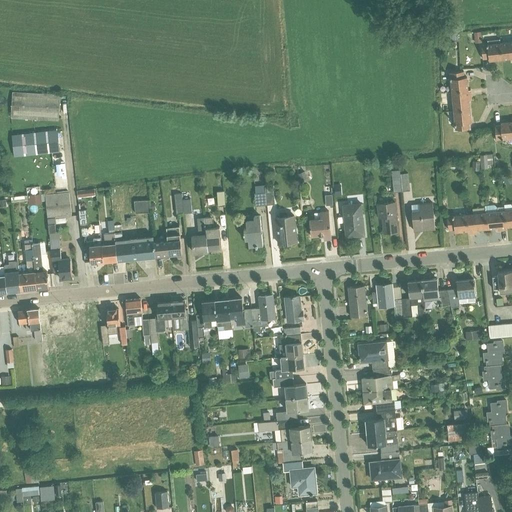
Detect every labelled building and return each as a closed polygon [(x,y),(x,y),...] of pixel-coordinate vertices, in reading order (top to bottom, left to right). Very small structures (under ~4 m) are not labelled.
[(481,31),(474,32),(476,43),(482,42),(481,31)] [(459,33),(440,33),(440,42),(459,42),(459,33)] [(511,41),(501,43),(503,60),(511,58),(511,41)] [(500,43),(488,44),(482,45),(483,59),(489,59),(489,61),(503,60),(501,43),(500,43)] [(451,92),(468,90),(467,77),(464,77),(464,71),(449,73),(451,92)] [(468,90),(451,92),(453,111),(470,110),(469,99),(472,99),(471,90),(468,90)] [(12,92),(11,119),(59,121),(60,95),(12,92)] [(470,110),(453,111),(455,130),(470,129),(469,123),(472,123),(470,110)] [(511,139),(511,122),(501,123),(501,126),(495,126),(496,141),(511,139)] [(58,129),(12,134),(15,159),(61,154),(58,129)] [(487,155),(480,156),(482,169),(488,169),(488,165),(493,164),(493,156),(487,156),(487,155)] [(402,192),(401,174),(400,170),(392,171),(394,193),(402,192)] [(305,172),(299,174),(302,181),(308,178),(305,172)] [(401,174),(402,192),(410,191),(408,174),(401,174)] [(511,179),(509,175),(503,178),(507,186),(511,183),(511,179)] [(267,205),(265,187),(265,186),(255,187),(256,193),(255,193),(256,206),(267,205)] [(265,187),(267,205),(275,204),(273,187),(265,187)] [(94,189),(77,191),(78,197),(95,196),(94,189)] [(45,195),(46,201),(48,220),(67,218),(72,217),(69,192),(45,195)] [(224,192),(217,192),(218,207),(225,206),(224,192)] [(399,205),(406,203),(403,192),(396,194),(399,205)] [(182,194),(184,214),(192,213),(190,193),(182,194)] [(28,196),(28,201),(29,205),(42,204),(42,202),(46,201),(45,195),(45,194),(28,196)] [(184,214),(182,194),(175,194),(176,214),(184,214)] [(151,210),(150,203),(150,200),(134,201),(135,214),(151,213),(151,210)] [(395,202),(377,204),(378,218),(383,218),(384,234),(398,232),(395,202)] [(361,203),(343,205),(347,237),(365,236),(361,203)] [(433,203),(412,205),(414,231),(435,229),(433,203)] [(485,208),(488,229),(498,229),(498,231),(507,230),(507,228),(505,207),(497,207),(495,206),(485,206),(485,208)] [(466,215),(468,231),(468,234),(478,233),(477,230),(488,229),(485,208),(473,209),(474,214),(466,215)] [(86,210),(79,211),(81,225),(88,224),(86,210)] [(468,231),(466,215),(466,210),(454,211),(454,216),(447,216),(449,231),(455,230),(455,233),(468,231)] [(281,217),(276,217),(279,244),(297,243),(294,215),(287,216),(287,211),(280,212),(281,217)] [(321,218),(310,219),(311,237),(324,236),(324,240),(332,239),(330,211),(321,212),(321,218)] [(254,215),(243,216),(245,240),(249,240),(249,247),(263,246),(261,216),(254,216),(254,215)] [(205,218),(208,252),(209,252),(209,251),(211,251),(212,252),(223,251),(220,227),(214,228),(212,217),(205,218)] [(67,218),(48,220),(50,234),(56,233),(55,224),(67,223),(67,218)] [(208,252),(205,218),(197,219),(199,235),(193,235),(194,254),(195,254),(195,253),(208,252),(208,253),(208,252)] [(102,245),(104,262),(118,261),(114,226),(114,222),(108,222),(109,234),(105,235),(106,244),(102,245)] [(122,225),(114,226),(118,261),(149,258),(155,257),(156,257),(154,242),(154,237),(123,240),(122,225)] [(168,240),(170,256),(182,255),(180,227),(167,229),(168,240)] [(56,233),(50,234),(53,263),(57,262),(58,267),(59,267),(60,279),(72,278),(70,258),(61,259),(60,245),(60,246),(59,238),(60,238),(59,233),(56,233)] [(104,262),(102,245),(101,238),(94,239),(94,241),(88,242),(90,256),(91,256),(92,264),(92,263),(104,262)] [(19,266),(21,291),(37,289),(33,245),(32,240),(25,241),(27,265),(19,266)] [(154,242),(156,257),(170,256),(168,240),(154,242)] [(33,245),(37,289),(56,287),(54,274),(48,274),(46,255),(42,255),(40,244),(33,245)] [(5,267),(8,293),(21,291),(19,266),(18,261),(10,262),(11,265),(5,266),(5,267)] [(511,271),(498,272),(498,276),(492,277),(494,290),(500,289),(500,293),(511,292),(511,271)] [(422,280),(424,300),(440,298),(440,306),(451,305),(448,290),(438,291),(437,279),(422,280)] [(448,290),(451,305),(451,308),(460,307),(459,299),(476,297),(475,283),(474,283),(474,279),(457,281),(458,289),(448,290)] [(402,299),(404,318),(426,316),(424,300),(422,280),(408,282),(410,299),(402,299)] [(394,300),(393,288),(393,284),(386,284),(383,284),(383,285),(377,285),(377,292),(373,292),(374,306),(378,306),(378,308),(395,307),(396,318),(404,318),(402,299),(394,300)] [(365,286),(349,288),(351,317),(368,316),(365,286)] [(394,300),(402,299),(400,287),(393,288),(394,300)] [(252,309),(254,328),(254,332),(261,331),(261,327),(269,326),(268,320),(275,320),(273,295),(259,297),(260,309),(252,309)] [(300,296),(285,298),(288,322),(304,320),(303,311),(301,311),(300,296)] [(229,303),(231,319),(236,318),(237,326),(245,325),(246,328),(254,328),(252,309),(243,310),(242,298),(229,300),(229,303)] [(152,345),(149,319),(143,320),(141,299),(126,301),(128,326),(135,325),(136,325),(135,317),(142,317),(143,326),(144,336),(145,345),(152,345)] [(215,301),(218,326),(219,339),(233,338),(231,319),(229,303),(226,303),(226,300),(215,301)] [(197,320),(198,338),(205,338),(204,332),(208,332),(208,327),(218,326),(215,301),(203,302),(205,315),(196,315),(197,320)] [(171,303),(173,327),(174,331),(188,330),(190,349),(199,348),(198,338),(197,320),(189,321),(188,311),(186,311),(185,302),(171,303)] [(149,319),(152,345),(153,355),(159,355),(157,332),(166,331),(165,328),(173,327),(171,303),(157,304),(158,313),(156,313),(156,318),(149,319)] [(39,309),(41,327),(55,325),(56,336),(66,335),(64,321),(63,307),(39,309)] [(41,327),(39,309),(18,311),(19,325),(26,324),(26,331),(34,330),(35,341),(43,340),(43,339),(41,327)] [(109,326),(101,327),(103,344),(110,344),(109,334),(117,334),(117,327),(121,326),(119,309),(107,311),(109,326)] [(64,321),(66,335),(74,334),(72,320),(64,321)] [(511,323),(489,326),(490,338),(511,336),(511,323)] [(283,337),(301,335),(300,327),(284,329),(284,327),(283,328),(283,337)] [(482,331),(466,332),(466,340),(482,339),(482,331)] [(281,358),(303,355),(301,335),(283,337),(278,337),(279,345),(280,345),(281,358)] [(373,369),(391,367),(396,367),(394,341),(359,345),(360,357),(360,363),(372,362),(373,369)] [(487,366),(500,365),(503,365),(502,353),(504,352),(503,341),(494,342),(494,343),(487,343),(488,352),(484,353),(484,362),(486,362),(487,366)] [(250,349),(239,350),(239,358),(250,358),(250,349)] [(13,350),(6,350),(7,363),(8,363),(8,369),(14,368),(14,362),(13,350)] [(211,353),(202,354),(204,364),(212,363),(211,353)] [(276,379),(293,377),(292,370),(305,368),(303,355),(281,358),(282,370),(275,371),(276,379)] [(199,364),(192,365),(193,375),(200,374),(199,364)] [(248,365),(238,366),(239,379),(250,378),(248,365)] [(500,365),(487,366),(484,367),(485,371),(483,372),(484,380),(489,380),(489,389),(496,388),(496,389),(505,388),(504,377),(502,377),(500,365)] [(187,366),(178,366),(178,375),(187,375),(187,366)] [(225,370),(222,370),(223,383),(237,382),(236,366),(232,367),(232,368),(231,368),(231,374),(225,375),(225,370)] [(391,367),(373,369),(373,377),(362,379),(363,392),(391,389),(398,388),(397,381),(400,380),(400,375),(392,376),(391,367)] [(10,377),(2,378),(3,386),(11,384),(10,377)] [(293,377),(276,379),(273,379),(274,388),(285,387),(286,399),(308,397),(306,384),(294,385),(293,377)] [(444,384),(431,385),(432,393),(445,392),(444,384)] [(391,389),(363,392),(364,404),(376,403),(377,411),(395,409),(402,409),(401,401),(395,401),(395,400),(393,400),(391,389)] [(469,393),(460,394),(461,401),(462,401),(462,403),(468,402),(468,400),(470,400),(469,393)] [(277,421),(298,419),(297,411),(309,410),(308,397),(286,399),(287,412),(277,413),(277,421)] [(493,426),(506,424),(505,412),(507,412),(506,400),(497,401),(497,402),(491,403),(492,412),(487,412),(488,421),(490,421),(490,426),(493,426)] [(395,409),(377,411),(378,419),(366,420),(367,434),(397,431),(395,409)] [(467,410),(454,411),(455,421),(468,420),(467,410)] [(271,421),(264,422),(258,423),(259,432),(275,430),(276,442),(278,442),(312,439),(310,426),(298,427),(298,419),(277,421),(271,421)] [(472,423),(447,425),(449,442),(470,440),(469,428),(472,428),(472,423)] [(506,424),(493,426),(493,430),(491,431),(492,439),(497,439),(498,448),(504,447),(505,448),(511,447),(511,436),(510,436),(509,424),(506,424)] [(397,431),(367,434),(369,446),(380,445),(381,453),(399,451),(397,431)] [(219,436),(210,437),(211,446),(219,446),(219,436)] [(312,439),(278,442),(279,450),(277,450),(279,463),(283,463),(303,461),(302,453),(313,452),(312,439)] [(203,451),(194,452),(196,466),(205,465),(203,451)] [(399,451),(381,453),(382,461),(370,462),(372,480),(403,477),(401,458),(400,458),(399,451)] [(483,454),(474,454),(477,479),(488,478),(488,471),(487,471),(486,464),(483,454)] [(303,461),(283,463),(284,472),(290,472),(292,488),(298,488),(299,496),(313,495),(313,494),(317,494),(315,468),(303,469),(303,461)] [(36,463),(24,465),(27,484),(39,482),(36,463)] [(253,467),(253,472),(255,488),(260,487),(260,477),(258,477),(257,472),(267,471),(267,473),(266,473),(266,477),(264,477),(265,487),(272,486),(270,464),(254,466),(254,467),(253,467)] [(207,472),(197,473),(198,483),(207,482),(207,481),(208,481),(207,472)] [(226,474),(219,474),(219,482),(227,481),(226,474)] [(22,489),(23,497),(40,495),(39,486),(22,488),(22,489)] [(53,486),(40,487),(41,501),(54,500),(53,486)] [(391,487),(382,488),(383,502),(392,502),(391,487)] [(8,491),(0,490),(0,502),(9,501),(8,491)] [(480,511),(479,497),(478,491),(466,493),(466,498),(465,498),(466,511),(480,511)] [(168,492),(156,493),(157,509),(169,508),(168,492)] [(479,497),(480,511),(494,511),(494,509),(493,509),(491,496),(479,497)] [(419,500),(420,511),(452,511),(452,500),(445,501),(445,502),(428,503),(427,499),(419,500)] [(420,511),(419,500),(398,502),(399,511),(420,511)] [(104,511),(104,502),(96,503),(96,511),(104,511)]
